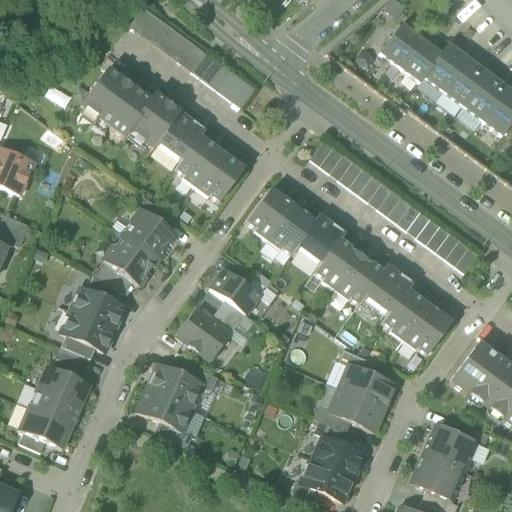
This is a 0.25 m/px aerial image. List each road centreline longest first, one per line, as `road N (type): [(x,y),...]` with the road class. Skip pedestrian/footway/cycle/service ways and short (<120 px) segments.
road 1 (residential): [(71,495),(139,340),(316,100)]
road 2 (residential): [(511,272),(431,378),(367,511)]
road 3 (secondary): [(511,245),(316,100)]
